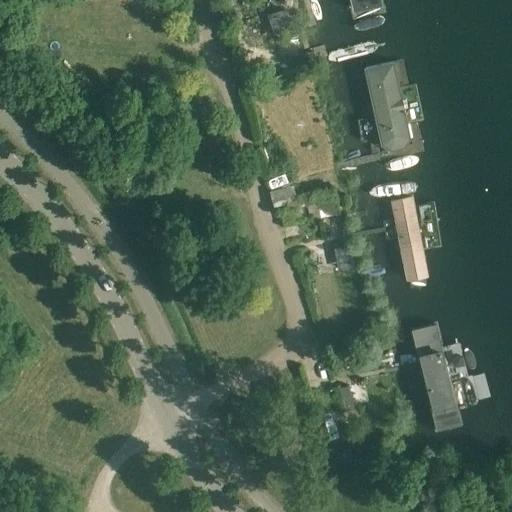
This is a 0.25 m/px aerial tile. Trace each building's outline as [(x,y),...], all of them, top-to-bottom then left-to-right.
[(332,0),(342,39),(390,27),(382,0),(332,0)] [(268,14),(276,34),(294,27),(287,7),(268,14)] [(352,53),(383,183),(412,176),(381,46),(352,53)] [(298,183),(272,189),(278,211),(303,205),(298,183)] [(315,191),(320,217),(342,213),(337,186),(315,191)] [(415,195),(384,201),(402,296),(433,290),(415,195)] [(446,346),(407,355),(418,401),(457,392),(446,346)]
